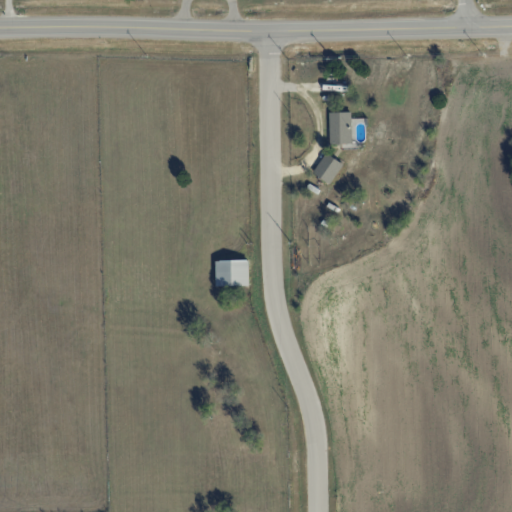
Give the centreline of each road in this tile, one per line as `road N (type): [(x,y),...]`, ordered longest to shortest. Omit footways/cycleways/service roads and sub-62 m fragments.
road 1 (tertiary): [(0,29),(511,27)]
road 2 (residential): [(317,511),(311,404),(277,309),(270,263),(268,30)]
